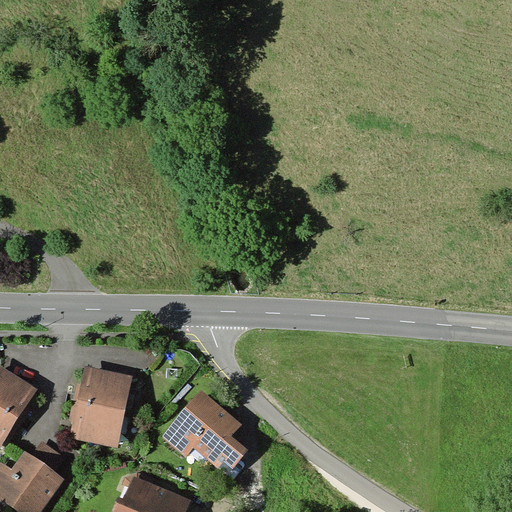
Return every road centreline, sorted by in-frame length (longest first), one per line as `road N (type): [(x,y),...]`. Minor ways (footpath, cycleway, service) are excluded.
road 1 (tertiary): [(210,311),(511,331)]
road 2 (residential): [(210,311),(210,338),(251,397),(308,448),(402,511)]
road 3 (tertiary): [(0,304),(210,311)]
